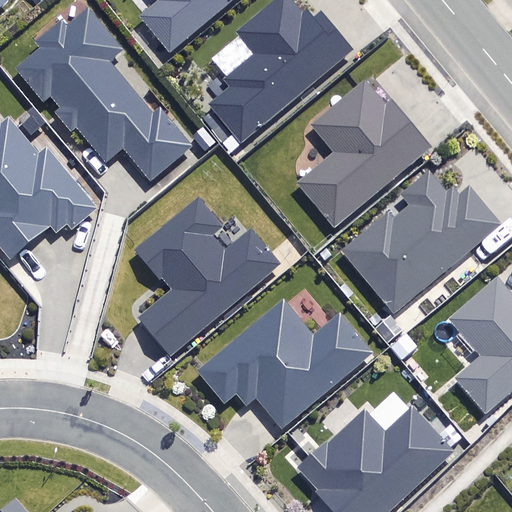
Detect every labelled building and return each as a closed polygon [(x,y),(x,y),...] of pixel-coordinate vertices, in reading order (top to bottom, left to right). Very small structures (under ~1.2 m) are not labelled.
[(160,0),(163,4),(144,20),(173,55),(240,0),(160,0)] [(301,10),(293,0),(272,0),(235,31),(253,53),(223,78),(230,85),(207,104),(241,144),(354,49),(321,11),(314,16),(306,6),(301,10)] [(124,49),(88,6),(67,24),(61,17),(34,40),(40,46),(14,67),(43,102),(50,96),(59,107),(54,111),(71,132),(76,127),(106,162),(123,148),(150,181),(193,145),(160,105),(153,112),(110,61),(124,49)] [(433,147),(392,98),(385,104),(365,79),(310,124),(333,153),(296,183),(334,228),(433,147)] [(0,246),(9,258),(49,226),(56,235),(69,224),(72,228),(99,207),(47,143),(40,149),(12,115),(2,123),(0,121),(0,246)] [(389,210),(340,251),(393,314),(502,224),(469,184),(459,193),(454,186),(447,192),(429,170),(401,193),(410,204),(394,216),(389,210)] [(224,225),(198,195),(133,249),(159,280),(162,278),(171,289),(137,317),(170,356),(282,263),(251,227),(225,249),(212,235),(224,225)] [(511,294),(502,284),(457,324),(488,359),(461,383),(490,417),(511,397),(511,294)] [(318,341),(289,305),(202,375),(229,408),(241,398),(250,409),(260,401),(285,432),(376,358),(345,320),(318,341)] [(393,511),(456,456),(417,413),(390,438),(370,416),(304,475),(337,511),(393,511)] [(34,511),(21,497),(3,511),(34,511)]
